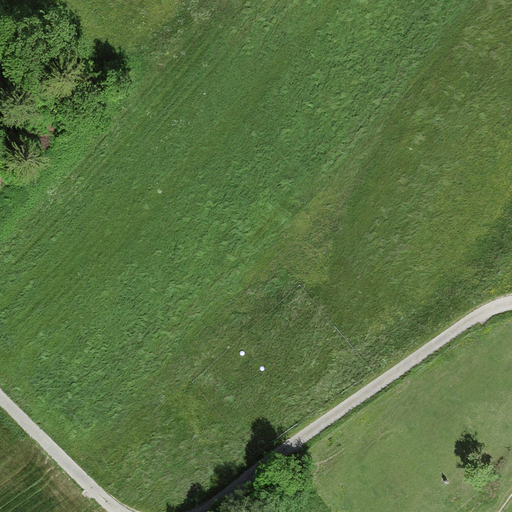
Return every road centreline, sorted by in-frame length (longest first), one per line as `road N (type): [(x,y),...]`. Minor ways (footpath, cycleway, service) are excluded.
road 1 (track): [(199,511),(490,306),(511,303)]
road 2 (track): [(0,397),(126,511)]
